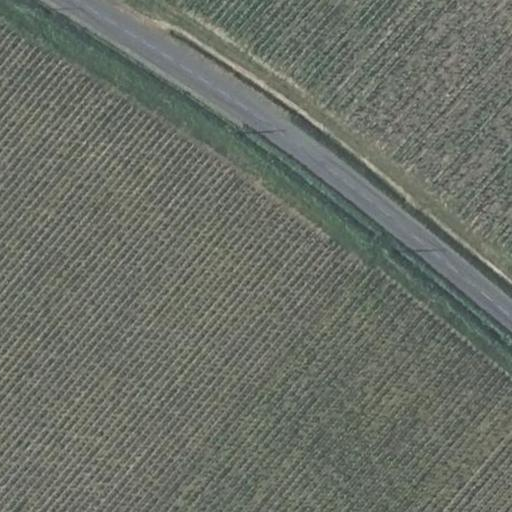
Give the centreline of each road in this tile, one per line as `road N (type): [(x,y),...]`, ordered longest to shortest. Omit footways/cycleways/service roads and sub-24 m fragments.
road 1 (tertiary): [(511,321),(251,110),(72,0)]
road 2 (track): [(390,223),(152,511)]
